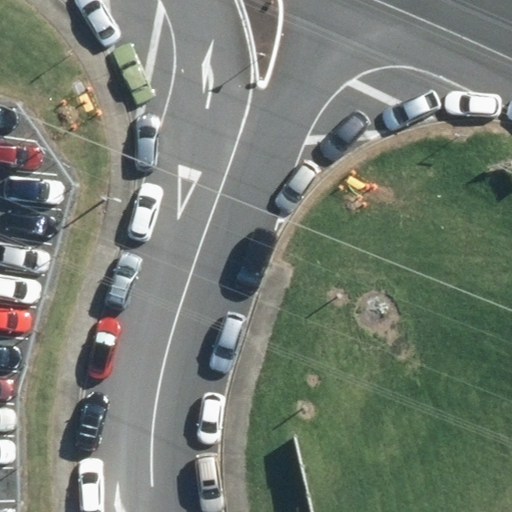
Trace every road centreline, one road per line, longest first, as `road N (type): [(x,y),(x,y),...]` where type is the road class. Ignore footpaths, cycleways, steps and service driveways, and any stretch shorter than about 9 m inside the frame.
road 1 (unclassified): [(160,511),(151,464),(153,393),(220,182)]
road 2 (unclassified): [(316,0),(270,141),(220,182)]
road 3 (unclassified): [(220,182),(215,37),(204,0)]
